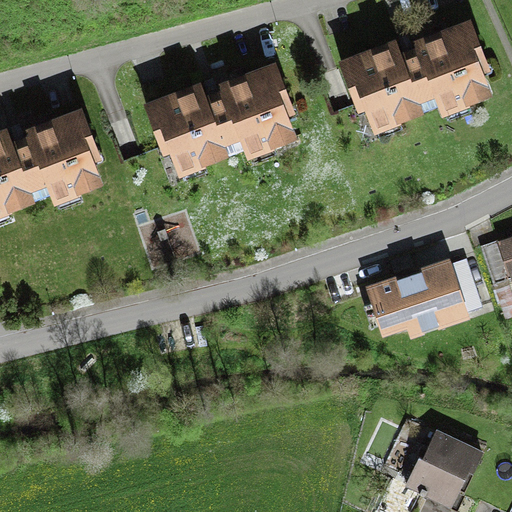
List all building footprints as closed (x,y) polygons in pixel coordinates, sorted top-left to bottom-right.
[(364,59),(343,67),(357,104),(365,101),(373,122),(387,116),(398,120),(458,98),(469,103),(489,95),(478,66),(486,63),(472,27),(451,35),(449,30),(416,42),(418,47),(400,54),(395,42),(362,54),(364,59)] [(170,103),(149,110),(162,147),(171,144),(179,165),(193,160),(204,163),(263,141),(274,146),(295,138),(284,110),(292,107),(278,70),(257,78),(255,73),(222,85),(224,91),(206,98),(201,85),(168,97),(170,103)] [(0,206),(10,209),(69,188),(80,192),(100,185),(90,156),(97,153),(84,116),(62,124),(60,119),(28,131),(30,137),(11,144),(6,131),(0,133),(0,206)] [(511,237),(484,247),(496,282),(511,276),(511,237)] [(446,264),(372,289),(386,328),(410,320),(414,331),(463,314),(462,312),(480,306),(474,289),(456,295),(446,264)] [(383,505),(398,511),(416,511),(425,493),(451,505),(468,470),(473,473),(482,453),(436,431),(422,457),(419,455),(406,484),(395,479),(383,505)]
